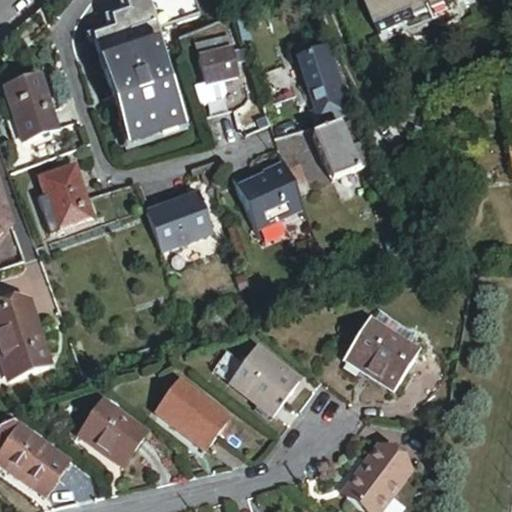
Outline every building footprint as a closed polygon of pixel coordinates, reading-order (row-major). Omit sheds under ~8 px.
[(130,151),(181,132),(154,55),(164,51),(157,31),(195,17),(188,0),(139,0),(121,7),(125,19),(106,25),(110,37),(92,44),(130,151)] [(450,11),(477,0),(364,0),(380,39),(417,25),(421,34),(453,21),(450,11)] [(192,45),(196,60),(228,53),(225,37),(192,45)] [(201,86),(234,80),(231,66),(229,55),(228,53),(196,60),(201,86)] [(238,64),(236,54),(229,55),(231,66),(238,64)] [(310,140),(354,126),(344,104),(338,105),(329,71),(320,73),(317,61),(299,65),(314,121),(306,125),(310,140)] [(28,151),(65,138),(47,85),(10,99),(28,151)] [(251,85),(239,89),(241,95),(253,91),(251,85)] [(511,88),(502,90),(511,164),(511,88)] [(386,134),(389,133),(385,124),(382,125),(381,121),(370,125),(376,141),(387,137),(386,134)] [(336,179),(367,167),(358,145),(344,150),(339,137),(322,144),(336,179)] [(329,182),(336,179),(322,144),(315,147),(329,182)] [(310,202),(300,174),(287,178),(289,184),(297,207),(310,202)] [(71,239),(101,229),(83,177),(47,189),(60,227),(66,225),(71,239)] [(256,246),(305,228),(297,207),(289,184),(240,203),(256,246)] [(0,243),(13,230),(0,191),(0,243)] [(160,263),(213,246),(200,205),(147,222),(160,263)] [(65,241),(71,239),(66,225),(60,227),(65,241)] [(0,360),(8,384),(49,369),(27,310),(0,319),(0,360)] [(376,324),(370,331),(388,345),(394,338),(376,324)] [(363,379),(386,397),(412,363),(388,345),(370,331),(366,328),(340,361),(363,379)] [(227,396),(269,427),(294,393),(253,362),(227,396)] [(195,458),(217,428),(170,394),(148,424),(170,440),(192,456),(195,458)] [(72,448),(115,479),(137,447),(93,417),(72,448)] [(0,491),(30,511),(34,511),(39,505),(0,478),(0,461),(13,442),(6,437),(0,446),(0,491)] [(170,440),(167,445),(188,461),(192,456),(170,440)] [(0,478),(39,505),(60,474),(13,442),(0,461),(0,478)] [(337,505),(346,511),(383,511),(406,482),(373,457),(354,482),(337,505)]
